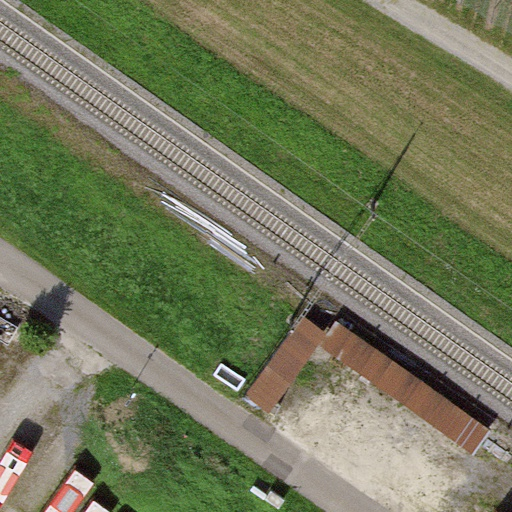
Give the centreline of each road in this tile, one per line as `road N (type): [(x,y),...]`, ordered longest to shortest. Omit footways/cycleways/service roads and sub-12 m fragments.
road 1 (residential): [(355,511),(0,267)]
road 2 (track): [(511,82),(380,0)]
